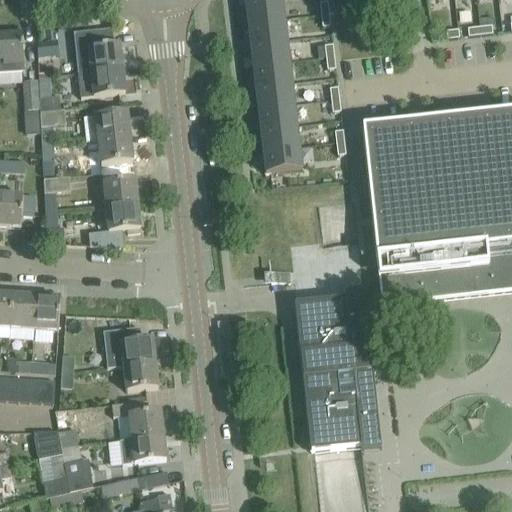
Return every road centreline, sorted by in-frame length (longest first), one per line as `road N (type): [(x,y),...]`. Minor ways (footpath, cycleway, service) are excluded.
road 1 (unclassified): [(190,275),(163,1)]
road 2 (unclassified): [(217,511),(190,275)]
road 3 (residential): [(0,264),(190,275)]
